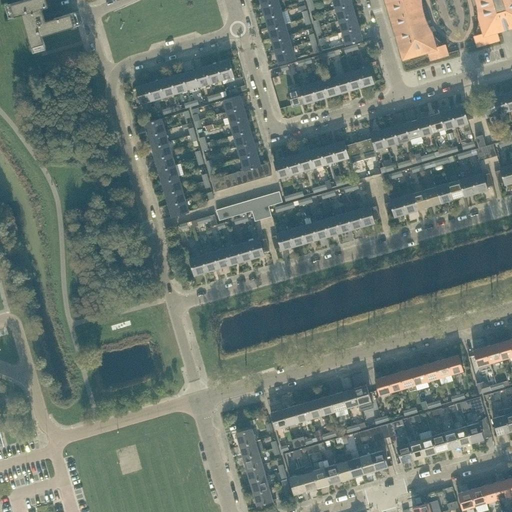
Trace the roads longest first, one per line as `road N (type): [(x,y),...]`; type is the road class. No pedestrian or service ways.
road 1 (residential): [(174,307),(511,206)]
road 2 (residential): [(199,398),(511,309)]
road 3 (residential): [(174,307),(112,100),(113,76)]
road 4 (residential): [(199,398),(63,434),(44,422),(31,378)]
road 5 (residential): [(113,76),(131,61),(242,29)]
road 6 (residential): [(511,453),(384,492)]
road 7 (residential): [(276,127),(401,97)]
